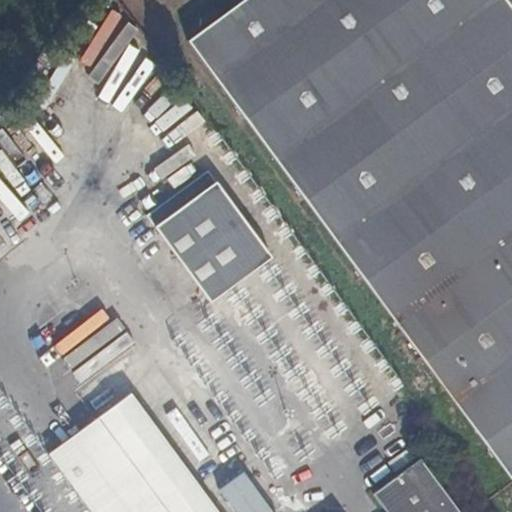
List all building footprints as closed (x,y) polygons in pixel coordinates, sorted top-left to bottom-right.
[(116,32),(126,25),(108,0),(103,0),(97,5),(116,32)] [(511,0),(244,0),(188,42),(511,484),(511,0)] [(37,103),(58,116),(87,134),(100,142),(149,65),(84,24),(37,103)] [(87,134),(58,116),(50,130),(78,148),(87,134)] [(219,187),(158,229),(211,304),(271,261),(219,187)] [(114,339),(77,366),(97,392),(134,365),(114,339)] [(97,392),(77,366),(65,374),(84,401),(97,392)] [(91,511),(217,511),(131,394),(49,453),(91,511)] [(385,511),(459,511),(420,459),(373,494),(385,511)] [(272,511),(244,473),(221,490),(236,511),(272,511)]
